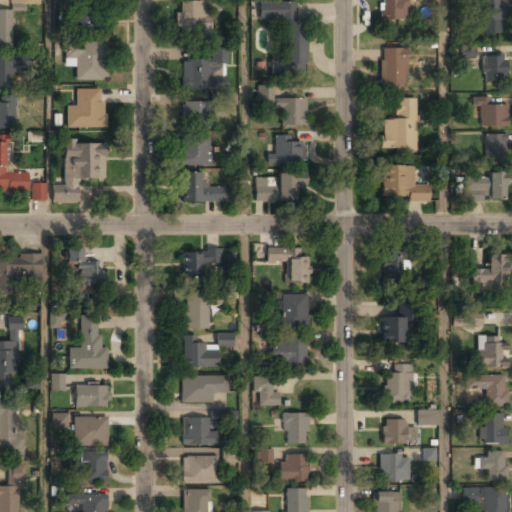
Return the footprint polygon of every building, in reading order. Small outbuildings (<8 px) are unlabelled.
[(9,0),(10,11),(25,12),(25,4),(39,4),(39,0),(9,0)] [(104,34),(104,0),(66,0),(65,32),(104,34)] [(379,0),(379,21),(406,21),(406,0),(379,0)] [(469,0),(469,20),(504,21),(505,0),(469,0)] [(203,11),(203,1),(176,1),(176,35),(209,35),(209,11),(203,11)] [(294,1),(258,1),(258,24),(294,24),(294,1)] [(0,11),(0,48),(10,48),(10,11),(0,11)] [(269,74),(304,75),(305,33),(281,32),(280,59),(270,59),(269,74)] [(105,80),(105,43),(64,42),(64,67),(74,67),(74,79),(105,80)] [(460,58),(474,59),(474,46),(461,45),(460,58)] [(180,60),(181,90),(226,89),(226,48),(209,48),(209,59),(180,60)] [(405,49),(379,49),(379,88),(405,88),(405,49)] [(481,55),(481,83),(505,83),(505,55),(481,55)] [(13,57),(0,57),(0,88),(12,89),(13,57)] [(269,88),(259,87),(258,99),(268,99),(269,88)] [(65,127),(103,127),(103,88),(75,88),(75,106),(65,106),(65,127)] [(0,129),(14,129),(14,95),(0,95),(0,129)] [(277,99),(277,127),(305,127),(305,99),(277,99)] [(505,128),(505,105),(486,105),(486,99),(478,99),(478,128),(505,128)] [(415,150),(415,100),(393,100),(393,120),(379,120),(379,150),(415,150)] [(181,123),(209,123),(209,102),(181,102),(181,123)] [(483,134),(483,162),(504,162),(504,134),(483,134)] [(209,135),(181,135),(181,165),(209,165),(209,135)] [(289,136),(272,136),(272,154),(266,154),(266,164),(304,164),(304,144),(289,144),(289,136)] [(103,179),(104,141),(63,141),(62,185),(50,185),(50,203),(76,203),(76,178),(103,179)] [(0,192),(30,192),(30,201),(43,201),(43,183),(27,183),(27,173),(4,173),(4,142),(0,142),(0,192)] [(380,166),(380,200),(428,201),(428,185),(413,185),(413,167),(380,166)] [(181,201),(222,201),(222,184),(200,184),(200,172),(181,172),(181,201)] [(253,201),(295,201),(295,187),(304,187),(304,172),(276,172),(276,177),(253,177),(253,201)] [(464,178),(463,201),(504,202),(505,174),(487,173),(487,179),(464,178)] [(299,258),(299,248),(264,248),(264,264),(285,264),(285,284),(308,284),(308,258),(299,258)] [(80,250),(64,250),(65,266),(74,266),(74,288),(102,288),(101,262),(80,263),(80,250)] [(382,250),(382,275),(401,275),(401,250),(382,250)] [(219,251),(181,251),(181,277),(204,277),(204,266),(219,266),(219,251)] [(39,256),(0,256),(0,295),(7,295),(7,284),(39,284),(39,256)] [(505,256),(486,256),(486,269),(469,269),(469,290),(505,290),(505,256)] [(305,295),(277,295),(277,331),(305,331),(305,295)] [(207,330),(207,296),(181,296),(181,330),(207,330)] [(35,310),(35,300),(23,300),(23,310),(35,310)] [(48,328),(62,328),(62,311),(48,311),(48,328)] [(481,326),(481,311),(451,312),(452,327),(481,326)] [(0,340),(0,388),(15,389),(17,317),(7,317),(7,340),(0,340)] [(403,318),(380,318),(380,344),(403,344),(403,318)] [(106,347),(96,347),(96,320),(79,320),(79,348),(66,348),(66,370),(106,370),(106,347)] [(193,336),(181,336),(181,368),(216,368),(216,345),(193,345),(193,336)] [(217,346),(229,346),(230,337),(217,337),(217,346)] [(475,337),(475,369),(504,369),(504,337),(475,337)] [(305,340),(270,340),(270,367),(305,367),(305,340)] [(411,404),(411,365),(392,365),(392,374),(382,374),(382,404),(411,404)] [(63,374),(49,374),(50,391),(64,390),(63,374)] [(505,376),(465,376),(465,391),(483,391),(483,407),(505,407),(505,376)] [(179,378),(179,404),(212,404),(212,394),(224,394),(224,378),(179,378)] [(271,378),(253,378),(253,407),(277,407),(277,393),(271,393),(271,378)] [(107,408),(107,386),(73,386),(73,408),(107,408)] [(11,434),(12,403),(0,403),(0,455),(21,456),(22,434),(11,434)] [(236,410),(209,411),(210,420),(236,420),(236,410)] [(415,412),(415,426),(436,426),(436,412),(415,412)] [(51,429),(67,429),(67,413),(51,413),(51,429)] [(305,414),(282,414),(282,445),(305,445),(305,414)] [(478,415),(478,445),(505,445),(505,427),(500,427),(500,415),(478,415)] [(71,446),(105,446),(105,418),(71,418),(71,446)] [(206,433),(206,418),(180,418),(180,446),(216,446),(216,433),(206,433)] [(381,420),(381,445),(408,445),(408,430),(403,430),(403,420),(381,420)] [(221,463),(238,463),(237,448),(221,448),(221,463)] [(435,462),(435,448),(422,448),(422,462),(435,462)] [(250,450),(250,463),(271,462),(271,450),(250,450)] [(485,470),(485,482),(504,482),(504,451),(485,452),(485,459),(473,459),(474,470),(485,470)] [(75,483),(104,483),(104,452),(75,452),(75,483)] [(278,482),(307,482),(307,456),(278,456),(278,482)] [(378,456),(378,481),(406,481),(406,456),(378,456)] [(215,484),(215,457),(180,457),(180,484),(215,484)] [(19,511),(19,467),(6,467),(6,487),(0,487),(0,511),(19,511)] [(481,511),(506,511),(506,488),(461,488),(461,507),(481,507),(481,511)] [(283,489),(283,511),(305,511),(305,489),(283,489)] [(208,511),(208,491),(181,491),(181,511),(208,511)] [(396,511),(396,493),(373,493),(373,511),(396,511)] [(105,511),(105,496),(66,496),(66,510),(79,510),(79,511),(105,511)]
